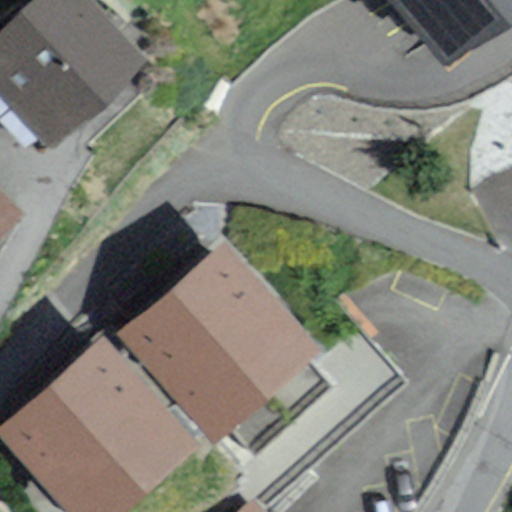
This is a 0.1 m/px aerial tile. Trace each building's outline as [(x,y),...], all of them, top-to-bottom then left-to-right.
[(148,55),(98,0),(30,0),(0,27),(0,85),(52,142),(148,55)] [(511,0),(403,0),(448,53),(511,0)] [(0,237),(21,218),(0,195),(0,237)] [(312,348),(225,248),(128,332),(216,432),(312,348)] [(109,511),(189,443),(102,343),(5,427),(79,511),(109,511)]
